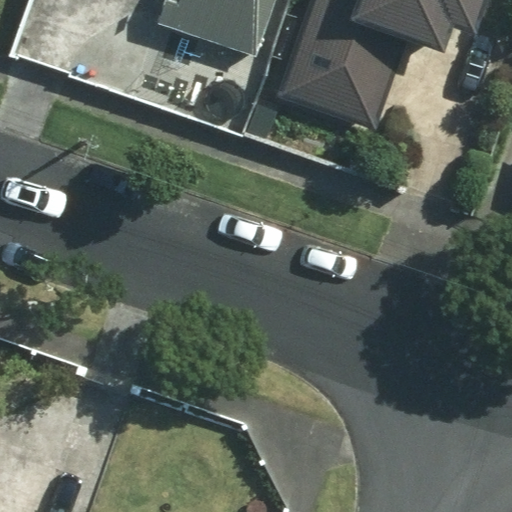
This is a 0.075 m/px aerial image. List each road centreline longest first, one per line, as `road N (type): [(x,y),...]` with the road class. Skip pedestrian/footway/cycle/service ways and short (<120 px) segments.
road 1 (residential): [(472,377),(0,209)]
road 2 (residential): [(430,511),(472,377)]
